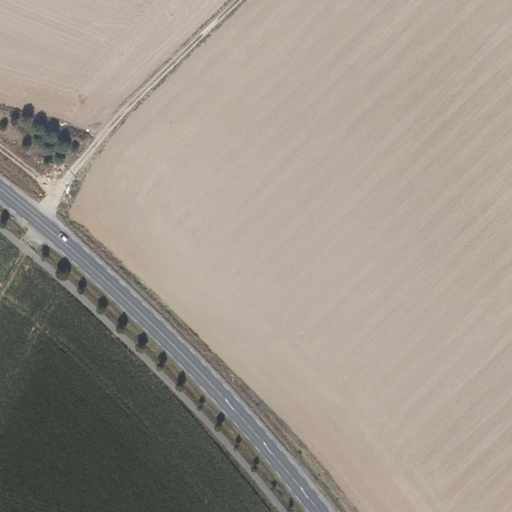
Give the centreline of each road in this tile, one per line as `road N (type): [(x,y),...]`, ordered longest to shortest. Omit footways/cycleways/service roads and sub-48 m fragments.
road 1 (secondary): [(318,511),(184,356),(0,190)]
road 2 (track): [(60,196),(120,113),(238,0)]
